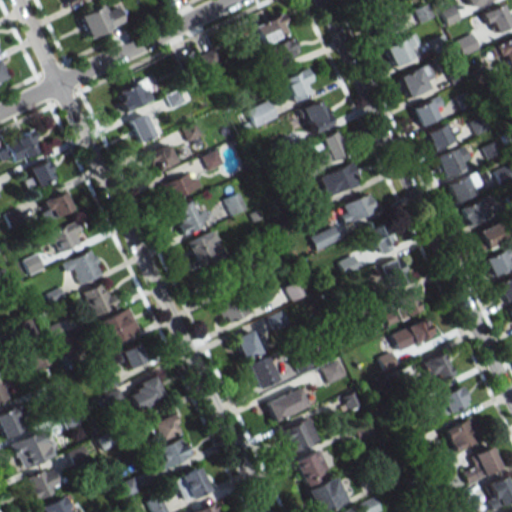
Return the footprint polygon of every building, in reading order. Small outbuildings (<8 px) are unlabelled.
[(377,0),(357,0),(362,8),(377,0)] [(484,0),(463,0),(468,8),(484,0)] [(378,36),(400,24),(387,1),(365,14),(378,36)] [(488,34),(508,25),(498,3),(478,13),(488,34)] [(85,37),(121,21),(114,6),(105,11),(102,4),(75,16),(85,37)] [(249,28),(258,45),(287,29),(278,12),(249,28)] [(414,42),(410,33),(380,47),(389,66),(409,56),(405,47),(414,42)] [(297,53),(290,36),(268,45),(275,62),(297,53)] [(511,36),(492,45),(501,66),(511,61),(511,36)] [(202,67),(215,64),(212,50),(198,54),(202,67)] [(433,83),(424,63),(394,76),(404,97),(433,83)] [(290,102),(314,86),(301,67),(277,82),(290,102)] [(111,93),(120,111),(148,97),(139,78),(111,93)] [(166,107),(186,99),(180,86),(161,95),(166,107)] [(415,124),(440,116),(435,98),(409,106),(415,124)] [(243,110),(251,127),(274,115),(265,99),(243,110)] [(330,123),(319,99),(298,108),(309,133),(330,123)] [(132,141),(154,134),(148,112),(126,119),(132,141)] [(467,122),(472,134),(485,129),(480,116),(467,122)] [(430,151),(452,139),(442,122),(420,134),(430,151)] [(0,148),(0,159),(5,157),(8,163),(39,149),(30,129),(0,142),(0,146),(1,148),(0,148)] [(316,137),(319,146),(313,148),(318,162),(342,155),(334,131),(316,137)] [(172,162),(162,142),(141,153),(151,173),(172,162)] [(440,177),(469,164),(461,145),(432,158),(440,177)] [(52,178),(45,159),(25,168),(32,186),(52,178)] [(357,182),(348,162),(316,177),(325,196),(357,182)] [(157,183),(163,199),(196,187),(190,171),(157,183)] [(479,189),(472,172),(443,183),(450,201),(479,189)] [(43,222),(68,207),(58,190),(33,205),(43,222)] [(220,200),(227,214),(242,206),(234,192),(220,200)] [(341,224),(373,210),(365,192),(333,207),(341,224)] [(463,225),(489,213),(481,196),(455,208),(463,225)] [(181,235),(204,223),(192,199),(169,210),(181,235)] [(78,239),(74,230),(76,229),(71,220),(40,237),(45,247),(47,245),(52,253),(78,239)] [(390,246),(379,223),(365,230),(376,252),(390,246)] [(306,235),(311,250),(337,240),(331,226),(306,235)] [(183,243),(194,263),(216,252),(205,231),(183,243)] [(488,275),(507,267),(502,257),(511,253),(509,246),(480,258),(488,275)] [(56,263),(65,286),(98,274),(89,250),(56,263)] [(19,260),(26,275),(40,267),(33,253),(19,260)] [(376,266),(387,287),(405,277),(393,257),(376,266)] [(511,273),(493,283),(501,300),(511,294),(511,273)] [(78,292),(89,316),(113,305),(103,281),(78,292)] [(302,294),(297,281),(282,286),(288,299),(302,294)] [(212,305),(223,324),(247,310),(236,290),(212,305)] [(395,320),(418,308),(408,290),(385,303),(395,320)] [(93,320),(102,344),(134,332),(125,308),(93,320)] [(269,328),(284,323),(279,310),(264,315),(269,328)] [(431,332),(422,316),(385,337),(391,348),(407,338),(410,344),(431,332)] [(257,352),(248,330),(230,337),(239,360),(257,352)] [(49,343),(55,357),(69,351),(63,337),(49,343)] [(124,368),(142,359),(135,343),(116,352),(124,368)] [(448,375),(441,353),(418,361),(425,382),(448,375)] [(273,378),(263,355),(242,365),(252,388),(273,378)] [(318,368),(325,381),(340,374),(333,360),(318,368)] [(122,389),(131,410),(160,398),(151,377),(122,389)] [(269,420),(303,404),(295,387),(261,403),(269,420)] [(464,405),(459,388),(429,397),(435,415),(464,405)] [(22,419),(4,403),(0,407),(0,431),(6,438),(22,419)] [(150,443),(177,431),(169,413),(142,425),(150,443)] [(315,440),(304,416),(276,430),(287,453),(315,440)] [(439,430),(449,452),(475,439),(465,418),(439,430)] [(47,455),(36,430),(6,443),(16,468),(47,455)] [(404,440),(410,454),(425,447),(418,434),(404,440)] [(159,468),(186,455),(177,436),(150,450),(159,468)] [(472,470),(463,474),(466,481),(497,467),(488,446),(466,455),(472,470)] [(298,483),(323,475),(316,451),(291,458),(298,483)] [(170,478),(181,500),(205,489),(194,466),(170,478)] [(57,489),(48,467),(21,477),(30,499),(57,489)] [(478,486),(488,509),(511,498),(502,476),(478,486)] [(307,485),(311,511),(335,507),(331,481),(307,485)] [(143,501),(148,511),(164,511),(156,495),(143,501)] [(36,505),(38,511),(80,511),(77,511),(65,511),(59,496),(36,505)] [(371,511),(377,510),(371,497),(356,503),(359,511),(371,511)] [(187,511),(213,511),(208,501),(187,511)]
